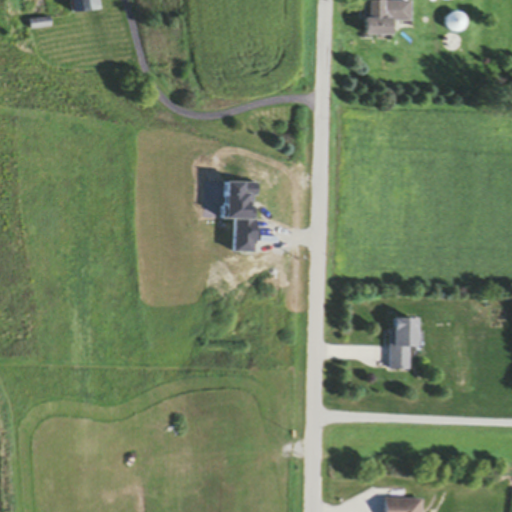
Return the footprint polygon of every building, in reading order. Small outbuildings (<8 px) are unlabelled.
[(68,0),(70,15),(97,12),(95,0),(68,0)] [(409,1),(409,22),(392,22),(392,36),(363,35),(363,0),(385,0),(385,1),(409,1)] [(454,32),(458,32),(461,31),(463,28),(465,25),(465,22),(465,18),(463,15),(460,13),(457,12),(453,12),(450,14),(448,15),(446,18),(445,21),(445,24),(446,27),(448,29),(451,31),(454,32)] [(411,351),(419,351),(420,322),(392,321),(391,371),(410,372),(411,351)] [(422,511),(423,501),(385,501),(384,511),(422,511)]
